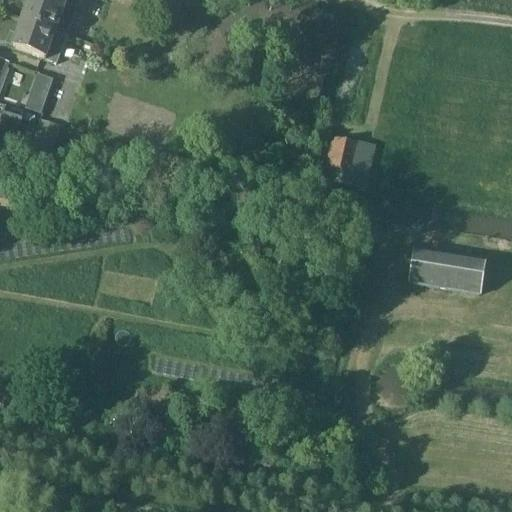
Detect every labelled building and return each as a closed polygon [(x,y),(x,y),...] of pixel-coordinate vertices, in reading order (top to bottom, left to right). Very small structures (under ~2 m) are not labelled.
[(30,0),(23,22),(66,37),(79,0),(30,0)] [(13,50),(56,66),(66,37),(23,22),(13,50)] [(0,61),(0,89),(9,65),(0,61)] [(27,96),(23,110),(37,114),(41,101),(27,96)] [(9,110),(6,108),(1,124),(20,130),(25,114),(9,110)] [(375,150),(333,141),(324,183),(367,191),(375,150)] [(486,263),(415,251),(409,286),(481,297),(486,263)]
